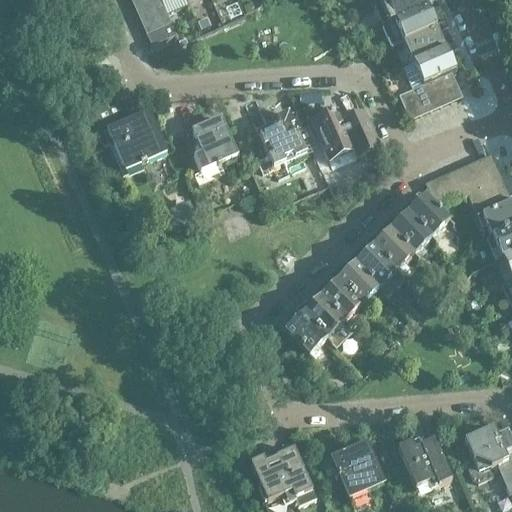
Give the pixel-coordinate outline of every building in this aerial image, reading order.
[(136,17),(161,6),(160,4),(157,0),(147,0),(132,7),(136,17)] [(424,7),(420,0),(392,0),(384,3),(394,25),(426,11),(424,7)] [(438,10),(435,4),(424,7),(426,11),(427,15),(438,10)] [(141,27),(165,16),(161,6),(136,17),(141,27)] [(433,28),(427,15),(426,11),(394,25),(403,46),(435,32),(433,28)] [(170,27),(165,16),(141,27),(146,38),(170,27)] [(447,32),(444,25),(433,28),(435,32),(437,36),(447,32)] [(175,38),(170,27),(146,38),(150,49),(175,38)] [(443,50),(437,36),(435,32),(403,46),(412,68),(445,54),(443,50)] [(456,53),(454,47),(443,50),(445,54),(446,58),(456,53)] [(454,76),(446,58),(445,54),(412,68),(422,90),(429,87),(440,82),(451,77),(454,76)] [(461,102),(452,82),(451,77),(440,82),(450,106),(461,102)] [(450,106),(440,82),(429,87),(440,111),(450,106)] [(429,87),(422,90),(419,91),(430,115),(440,111),(429,87)] [(430,115),(419,91),(409,95),(420,120),(430,115)] [(420,120),(409,95),(398,100),(409,125),(420,120)] [(166,160),(147,117),(131,124),(123,107),(89,122),(102,152),(110,148),(123,178),(129,175),(139,171),(139,172),(145,169),(143,165),(153,161),(155,164),(166,160)] [(379,151),(363,116),(360,117),(360,118),(351,122),(351,121),(347,123),(349,127),(344,129),(337,114),(311,125),(328,164),(353,153),(356,161),(379,151)] [(306,158),(288,118),(255,132),(268,163),(278,158),(282,168),(306,158)] [(237,161),(220,123),(201,131),(200,128),(198,128),(200,132),(191,136),(200,157),(192,161),(199,177),(216,170),(216,172),(220,170),(219,169),(237,161)] [(501,185),(490,160),(478,165),(489,190),(501,185)] [(489,190),(478,165),(468,170),(479,195),(489,190)] [(479,195),(468,170),(457,174),(468,200),(479,195)] [(468,200),(457,174),(447,179),(458,204),(466,200),(468,200)] [(458,204),(447,179),(436,184),(447,209),(458,204)] [(319,189),(316,182),(304,187),(307,194),(319,189)] [(447,209),(436,184),(425,189),(428,197),(424,201),(436,214),(447,209)] [(471,211),(506,196),(501,185),(489,190),(479,195),(468,200),(466,200),(471,211)] [(476,221),(481,219),(510,206),(506,196),(471,211),(476,221)] [(449,227),(436,214),(424,201),(412,212),(406,206),(400,213),(406,219),(430,244),(449,227)] [(511,231),(511,205),(510,206),(481,219),(491,241),(511,231)] [(430,244),(406,219),(395,229),(389,223),(382,230),(388,236),(401,249),(413,261),(430,244)] [(511,258),(511,231),(491,241),(501,263),(511,258)] [(413,261),(401,249),(388,236),(377,246),(372,240),(365,246),(371,252),(396,278),(413,261)] [(396,278),(371,252),(360,263),(354,257),(348,263),(353,269),(378,295),(396,278)] [(511,284),(511,258),(501,263),(511,286),(511,284)] [(378,295),(353,269),(343,280),(337,274),(330,280),(336,286),(361,312),(378,295)] [(361,312),(336,286),(325,296),(319,290),(313,297),(319,303),(318,303),(343,329),(361,312)] [(343,329),(318,303),(308,313),(302,307),(295,314),(301,320),(326,345),(343,329)] [(326,345),(301,320),(290,330),(285,324),(278,330),(309,362),(326,345)] [(511,497),(511,446),(506,433),(495,438),(492,432),(463,445),(472,465),(469,467),(467,472),(472,485),(477,487),(488,482),(490,487),(495,485),(490,473),(496,470),(509,499),(511,497)] [(450,486),(433,445),(421,450),(418,444),(397,453),(414,493),(426,488),(429,495),(450,486)] [(381,488),(365,449),(353,454),(354,456),(345,460),(343,457),(332,461),(333,463),(332,464),(348,502),(381,488)] [(311,495),(293,453),(274,461),(281,476),(271,481),(263,462),(255,465),(249,468),(267,507),(271,505),(291,496),(294,502),(311,495)]
